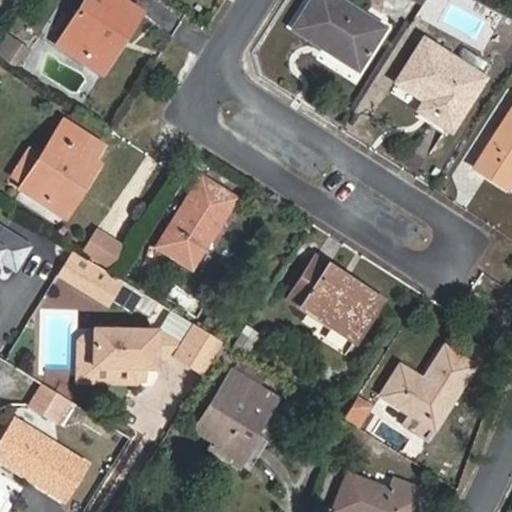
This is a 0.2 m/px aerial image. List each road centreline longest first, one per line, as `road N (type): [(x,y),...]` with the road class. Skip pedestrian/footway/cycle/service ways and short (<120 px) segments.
road 1 (residential): [(214,67),(185,118),(444,282),(472,236)]
road 2 (residential): [(472,236),(214,67)]
